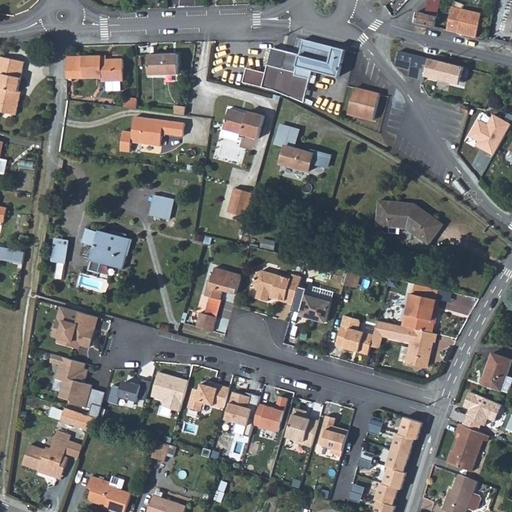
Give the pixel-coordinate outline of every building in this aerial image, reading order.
[(396,7),(393,17),(416,22),(418,13),(396,7)] [(454,7),(448,30),(478,37),(484,14),(454,7)] [(418,13),(416,22),(436,27),(437,18),(418,13)] [(340,77),(347,50),(305,39),(301,53),(285,49),(284,53),(275,92),(305,103),(313,70),(340,77)] [(246,75),(244,86),(275,92),(284,53),(270,50),(264,80),(246,75)] [(401,51),(397,67),(411,70),(410,77),(435,84),(441,61),(401,51)] [(0,111),(20,115),(24,98),(17,96),(18,91),(20,92),(26,61),(1,55),(0,59),(0,65),(6,67),(4,73),(2,84),(0,83),(0,100),(3,101),(0,111)] [(151,55),(151,74),(182,74),(182,55),(151,55)] [(103,58),(68,58),(69,77),(104,77),(105,82),(126,81),(125,61),(103,61),(103,58)] [(511,93),(511,87),(511,78),(498,76),(495,89),(511,93)] [(374,120),(381,95),(355,88),(349,113),(374,120)] [(181,105),(181,113),(191,114),(192,105),(181,105)] [(224,131),(259,141),(266,119),(250,113),(248,117),(231,111),(224,131)] [(186,124),(136,117),(133,142),(160,146),(161,134),(184,137),(186,124)] [(290,144),(285,162),(313,169),(316,160),(332,164),(335,152),(321,149),(320,151),(290,144)] [(10,158),(3,157),(1,172),(8,173),(10,158)] [(229,214),(249,220),(256,195),(235,188),(229,214)] [(180,196),(160,193),(158,214),(177,217),(180,196)] [(0,221),(6,223),(9,209),(0,206),(0,203),(1,199),(0,198),(0,221)] [(420,210),(420,206),(384,201),(382,226),(395,228),(395,226),(411,227),(417,232),(416,233),(433,245),(447,225),(428,211),(420,210)] [(132,258),(135,259),(139,241),(104,232),(103,235),(91,232),(89,243),(101,245),(94,272),(105,275),(107,265),(129,270),(132,258)] [(71,242),(56,239),(53,261),(68,263),(71,242)] [(26,250),(0,244),(0,257),(24,263),(26,250)] [(224,302),(226,292),(240,296),(246,277),(219,269),(214,288),(211,288),(209,298),(213,299),(224,302)] [(361,271),(351,269),(347,285),(357,287),(361,271)] [(361,271),(357,287),(362,288),(366,272),(361,271)] [(298,306),(303,287),(306,278),(296,275),(295,280),(265,272),(259,275),(257,285),(261,291),(262,291),(260,300),(272,303),(272,299),(298,306)] [(439,299),(441,289),(418,284),(416,293),(439,299)] [(303,287),(298,306),(297,311),(305,313),(304,316),(314,319),(315,317),(320,319),(320,321),(330,323),(335,303),(311,296),(312,290),(303,287)] [(416,316),(413,328),(417,329),(436,333),(438,323),(436,320),(438,308),(440,308),(441,307),(443,299),(439,299),(416,293),(414,293),(409,314),(416,316)] [(221,319),(225,302),(224,302),(213,299),(209,316),(221,319)] [(100,317),(57,304),(54,317),(60,319),(54,340),(70,345),(72,341),(92,347),(100,317)] [(204,314),(200,329),(217,333),(221,319),(209,316),(204,314)] [(409,314),(406,326),(413,328),(416,316),(409,314)] [(340,346),(373,354),(378,335),(362,330),(365,322),(363,319),(348,315),(340,346)] [(414,342),(417,329),(413,328),(406,326),(382,322),(378,335),(414,342)] [(439,343),(440,334),(436,333),(417,329),(414,342),(410,364),(429,368),(432,356),(434,356),(437,342),(439,343)] [(56,354),(54,361),(63,364),(59,379),(67,381),(62,397),(74,400),(74,403),(89,407),(94,388),(95,385),(85,382),(87,378),(88,378),(90,370),(87,368),(88,363),(56,354)] [(484,385),(503,391),(511,367),(511,360),(495,354),(484,385)] [(162,371),(155,396),(167,399),(165,406),(183,411),(192,380),(162,371)] [(124,387),(116,384),(112,401),(120,404),(122,396),(140,401),(141,396),(149,399),(154,380),(145,378),(144,384),(134,382),(133,384),(126,382),(124,387)] [(203,390),(197,388),(191,407),(204,411),(206,402),(227,408),(233,387),(212,381),(211,385),(204,383),(203,390)] [(109,392),(94,388),(89,407),(94,408),(95,403),(105,406),(109,392)] [(254,396),(237,391),(229,419),(251,425),(253,417),(258,418),(256,424),(282,431),(291,398),(283,396),(279,408),(262,403),(264,396),(255,393),(254,396)] [(105,406),(95,403),(94,408),(92,415),(95,416),(101,418),(105,406)] [(310,411),(298,408),(291,436),(300,438),(299,442),(315,446),(322,421),(314,418),(314,419),(308,418),(310,411)] [(85,416),(66,409),(62,420),(82,427),(85,416)] [(82,427),(90,430),(95,416),(92,415),(87,413),(85,416),(82,427)] [(339,418),(330,415),(322,444),(336,448),(334,453),(345,456),(352,430),(340,427),(339,432),(335,431),(339,418)] [(426,422),(408,416),(403,433),(400,432),(390,465),(393,466),(387,483),(384,482),(379,498),(381,500),(377,511),(397,511),(399,505),(397,505),(402,488),(405,489),(410,472),(408,471),(419,438),(421,439),(426,422)] [(487,439),(490,434),(461,422),(457,431),(461,433),(454,449),(452,448),(447,460),(472,470),(485,438),(487,439)] [(383,435),(385,427),(373,423),(371,431),(383,435)] [(56,436),(71,442),(71,441),(73,437),(57,432),(56,436)] [(71,442),(56,436),(51,449),(66,455),(71,442)] [(168,461),(173,444),(160,439),(154,456),(168,461)] [(84,446),(71,441),(71,442),(66,455),(80,460),(84,446)] [(177,457),(180,446),(174,445),(171,455),(177,457)] [(59,471),(64,473),(70,460),(65,457),(66,455),(51,449),(50,452),(47,451),(45,455),(29,449),(23,464),(57,476),(59,471)] [(363,457),(376,461),(378,453),(366,449),(363,457)] [(374,469),(376,461),(363,457),(361,465),(374,469)] [(461,474),(460,479),(479,486),(481,481),(461,474)] [(89,496),(91,501),(110,508),(109,511),(112,511),(125,511),(132,494),(122,491),(125,481),(114,476),(111,484),(92,477),(88,487),(91,489),(89,496)] [(452,511),(470,511),(479,486),(460,479),(455,494),(452,493),(446,510),(452,511)] [(370,488),(356,483),(354,491),(368,495),(370,488)] [(150,511),(185,511),(188,505),(165,497),(166,492),(158,489),(150,511)] [(366,503),(368,495),(354,491),(352,498),(366,503)]
